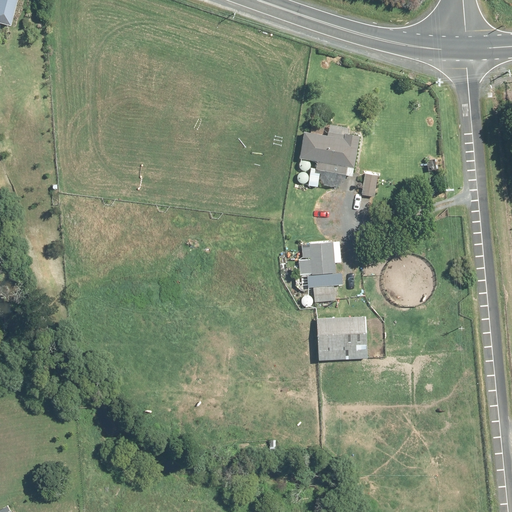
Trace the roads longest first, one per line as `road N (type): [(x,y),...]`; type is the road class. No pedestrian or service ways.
road 1 (unclassified): [(467,50),(506,511)]
road 2 (tertiary): [(260,0),(386,41),(467,50)]
